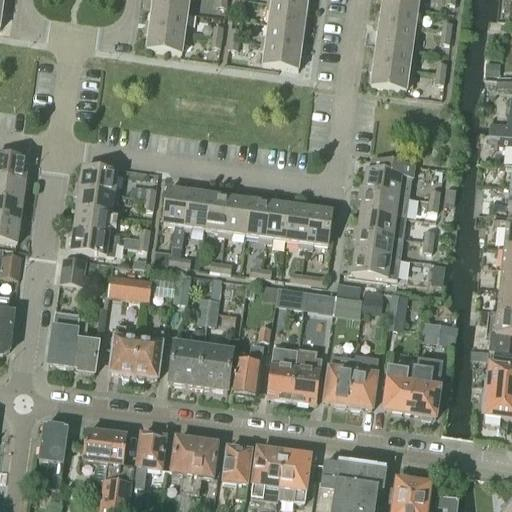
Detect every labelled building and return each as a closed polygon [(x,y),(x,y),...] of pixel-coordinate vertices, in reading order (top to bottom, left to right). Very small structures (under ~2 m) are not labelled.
[(186,18),(188,0),(152,0),(151,13),(186,18)] [(306,14),(307,0),(271,0),(270,9),(306,14)] [(417,14),(418,0),(383,0),(382,9),(417,14)] [(454,9),(454,0),(444,0),(444,8),(454,9)] [(224,13),(226,3),(216,1),(215,12),(224,13)] [(242,16),(244,5),(234,4),(232,14),(242,16)] [(303,35),(306,14),(270,9),(267,30),(303,35)] [(414,35),(417,14),(382,9),(379,30),(414,35)] [(184,39),(186,18),(151,13),(148,34),(184,39)] [(440,37),(450,39),(451,28),(441,27),(440,37)] [(301,55),(303,35),(267,30),(265,50),(301,55)] [(411,55),(414,35),(379,30),(376,50),(411,55)] [(211,42),(220,44),(222,33),(212,32),(211,42)] [(181,60),(184,39),(148,34),(145,55),(181,60)] [(228,45),(238,46),(239,36),(230,34),(228,45)] [(448,49),(450,39),(440,37),(438,48),(448,49)] [(219,54),(220,44),(211,42),(209,53),(219,54)] [(236,56),(238,46),(228,45),(227,55),(236,56)] [(298,76),(301,55),(265,50),(262,71),(298,76)] [(408,75),(411,55),(376,50),(373,71),(408,75)] [(434,78),(444,79),(446,69),(436,67),(434,78)] [(485,68),(484,80),(498,80),(499,68),(485,68)] [(406,96),(408,75),(373,71),(370,91),(406,96)] [(443,90),(444,79),(434,78),(433,88),(443,90)] [(511,130),(506,130),(488,129),(487,140),(499,141),(511,142),(511,130)] [(511,151),(511,142),(499,141),(498,151),(511,151)] [(0,183),(25,187),(28,166),(0,161),(0,183)] [(366,176),(363,196),(408,203),(410,183),(412,183),(414,170),(372,164),(370,177),(366,176)] [(79,194),(115,199),(118,178),(82,173),(79,194)] [(0,204),(22,207),(25,187),(0,183),(0,204)] [(511,214),(511,192),(509,210),(497,209),(496,216),(506,217),(509,214),(511,214)] [(145,203),(155,205),(156,195),(146,193),(145,203)] [(183,231),(188,196),(168,193),(163,228),(174,230),(171,251),(181,252),(184,231),(183,231)] [(112,220),(115,199),(79,194),(76,214),(112,220)] [(428,205),(438,207),(439,197),(429,195),(428,205)] [(204,234),(209,200),(188,196),(183,231),(184,231),(204,234)] [(363,196),(360,217),(395,222),(405,223),(408,203),(363,196)] [(224,237),(229,203),(209,200),(204,234),(224,237)] [(153,215),(155,205),(145,203),(143,214),(153,215)] [(245,240),(250,206),(229,203),(224,237),(245,240)] [(0,225),(19,228),(22,207),(0,204),(0,225)] [(436,218),(438,207),(428,205),(427,216),(436,218)] [(265,243),(270,209),(250,206),(245,240),(265,243)] [(496,216),(497,209),(490,208),(489,219),(496,220),(496,216)] [(286,246),(291,212),(270,209),(265,243),(286,246)] [(291,212),(286,246),(298,248),(297,252),(305,253),(305,249),(306,249),(312,215),(291,212)] [(76,214),(73,235),(119,242),(119,241),(109,239),(112,220),(76,214)] [(312,215),(306,249),(305,249),(305,253),(311,254),(312,250),(327,252),(332,218),(312,215)] [(360,217),(357,238),(392,243),(402,244),(405,223),(395,222),(360,217)] [(0,246),(17,249),(19,228),(0,225),(0,246)] [(138,245),(148,246),(150,235),(140,234),(138,245)] [(70,256),(106,261),(114,262),(116,249),(118,250),(119,242),(73,235),(70,256)] [(422,247),(432,248),(434,237),(424,236),(422,247)] [(357,238),(354,258),(399,264),(402,244),(392,243),(357,238)] [(147,256),(148,246),(138,245),(137,255),(147,256)] [(431,258),(432,248),(422,247),(421,257),(431,258)] [(511,275),(511,254),(505,253),(503,275),(511,275)] [(351,279),(387,284),(396,285),(399,264),(354,258),(351,279)] [(1,262),(0,270),(0,283),(17,285),(20,261),(1,259),(1,262)] [(177,271),(179,261),(169,260),(168,270),(177,271)] [(179,261),(177,271),(189,273),(190,263),(179,261)] [(144,274),(146,266),(133,264),(132,272),(144,274)] [(61,265),(58,285),(58,289),(82,292),(85,268),(61,265)] [(218,277),(220,267),(210,266),(209,276),(218,277)] [(89,267),(87,280),(102,282),(104,269),(89,267)] [(220,267),(218,277),(230,279),(231,269),(220,267)] [(259,283),(261,273),(250,272),(248,281),(259,283)] [(261,273),(259,283),(269,284),(271,275),(261,273)] [(511,296),(511,275),(503,275),(500,296),(511,296)] [(300,289),(302,279),(290,277),(289,287),(300,289)] [(302,279),(300,289),(310,290),(311,280),(302,279)] [(123,305),(126,282),(108,280),(105,303),(123,305)] [(126,282),(123,305),(149,309),(152,285),(126,282)] [(187,310),(190,284),(175,282),(172,308),(187,310)] [(212,284),(209,304),(219,305),(222,286),(212,284)] [(338,287),(337,298),(359,301),(361,290),(338,287)] [(275,306),(274,310),(286,312),(288,294),(277,293),(275,306)] [(511,318),(511,296),(500,296),(498,317),(511,318)] [(385,334),(402,336),(407,301),(390,298),(389,307),(385,334)] [(320,299),(317,317),(332,319),(335,301),(325,300),(320,299)] [(362,305),(360,316),(379,318),(381,304),(364,302),(362,302),(362,305)] [(209,304),(199,303),(198,316),(207,317),(209,304)] [(0,359),(8,355),(13,318),(7,318),(9,305),(0,304),(0,359)] [(207,317),(217,318),(219,305),(209,304),(207,317)] [(206,331),(207,317),(198,316),(196,330),(206,331)] [(207,317),(206,331),(216,332),(217,318),(207,317)] [(492,338),(491,347),(490,356),(509,358),(510,351),(499,350),(496,348),(499,345),(511,347),(511,340),(511,318),(498,317),(496,338),(492,338)] [(71,373),(78,321),(54,318),(47,370),(71,373)] [(78,321),(71,373),(77,374),(77,377),(93,379),(97,348),(84,346),(87,323),(78,321)] [(133,381),(137,345),(124,343),(125,332),(114,330),(108,378),(118,379),(120,383),(128,384),(130,381),(133,381)] [(268,347),(270,334),(259,332),(257,346),(268,347)] [(137,345),(133,381),(135,381),(137,385),(143,386),(145,383),(156,384),(163,336),(152,335),(150,347),(137,345)] [(422,335),(421,346),(433,348),(435,337),(422,335)] [(442,338),(440,349),(452,351),(454,339),(442,338)] [(197,393),(202,351),(173,348),(167,389),(197,393)] [(202,351),(197,393),(227,397),(232,355),(202,351)] [(262,354),(251,353),(249,361),(237,359),(236,367),(232,398),(255,401),(262,354)] [(270,370),(265,403),(290,406),(297,357),(272,354),(270,370)] [(297,357),(290,406),(315,410),(321,366),(313,365),(314,360),(297,357)] [(492,363),(489,392),(505,394),(504,398),(511,399),(511,373),(511,374),(511,372),(511,362),(492,360),(492,363)] [(329,370),(323,409),(335,411),(335,413),(344,414),(344,412),(347,412),(352,378),(354,364),(330,361),(329,370)] [(352,378),(347,412),(350,413),(350,415),(359,416),(359,414),(371,415),(377,377),(378,364),(354,361),(354,364),(352,378)] [(414,380),(409,420),(421,421),(421,425),(431,426),(431,423),(435,423),(440,381),(442,367),(416,363),(414,377),(414,380)] [(394,418),(409,420),(414,380),(399,378),(388,377),(383,416),(394,418)] [(505,394),(489,392),(487,392),(483,421),(511,424),(511,399),(504,398),(505,394)] [(67,432),(43,429),(38,466),(49,467),(46,491),(59,493),(67,432)] [(126,441),(87,435),(83,466),(97,468),(94,488),(104,489),(100,511),(128,511),(134,472),(122,470),(126,441)] [(141,438),(131,505),(130,511),(140,511),(141,506),(143,493),(144,493),(147,473),(162,475),(166,442),(141,438)] [(190,498),(197,445),(176,443),(172,476),(184,478),(181,497),(179,511),(188,511),(190,501),(188,501),(189,498),(190,498)] [(197,445),(190,498),(199,499),(202,480),(213,482),(217,448),(197,445)] [(231,450),(230,452),(227,452),(222,487),(237,489),(236,503),(245,504),(251,455),(241,454),(241,452),(231,450)] [(278,504),(278,503),(284,457),(258,454),(251,501),(278,504)] [(284,457),(278,503),(294,505),(294,507),(304,508),(310,461),(284,457)] [(324,469),(320,497),(334,499),(332,511),(376,511),(377,510),(381,511),(386,473),(365,470),(366,468),(353,467),(353,469),(338,467),(337,471),(324,469)] [(424,511),(428,491),(429,491),(430,486),(410,483),(409,489),(398,488),(397,497),(389,496),(388,507),(394,508),(393,511),(395,511),(424,511)] [(59,509),(60,497),(51,496),(50,508),(59,509)] [(436,499),(434,511),(442,511),(456,511),(458,502),(455,502),(436,499)] [(190,501),(188,511),(197,511),(199,502),(190,501)]
